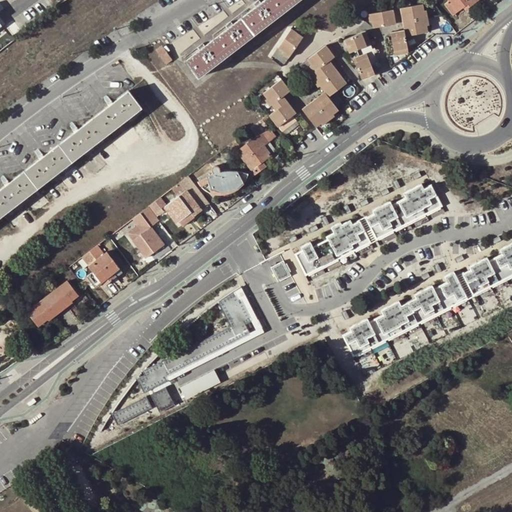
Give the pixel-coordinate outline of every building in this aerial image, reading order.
[(296,0),(264,0),(261,3),(258,0),(253,4),(256,7),(233,25),(230,22),(225,26),(228,28),(204,47),(202,43),(197,48),(200,51),(185,61),(197,77),(227,54),(296,0)] [(448,0),(449,1),(457,12),(463,7),(465,10),(477,0),(448,0)] [(449,18),(457,12),(449,1),(441,7),(449,18)] [(401,7),(404,22),(426,18),(425,10),(423,3),(401,7)] [(394,9),(374,12),(375,20),(376,28),(397,24),(394,9)] [(405,29),(406,36),(428,31),(427,25),(426,18),(404,22),(405,29)] [(284,52),(290,56),(304,36),(292,28),(278,48),(284,52)] [(409,52),(406,36),(405,29),(392,32),(393,39),(389,39),(388,39),(387,40),(390,56),(409,52)] [(378,65),(366,32),(344,39),(349,53),(356,51),(359,56),(353,58),(361,80),(375,75),(372,67),(378,65)] [(308,59),(309,61),(326,49),(327,48),(326,46),(308,59)] [(165,47),(158,51),(166,64),(173,60),(165,47)] [(327,48),(326,49),(335,60),(336,59),(327,48)] [(325,92),(302,109),(315,127),(320,123),(332,114),(338,110),(330,98),(348,85),(331,63),(335,60),(326,49),(309,61),(314,67),(318,72),(315,74),(313,76),(318,82),(322,88),(325,92)] [(273,104),(276,108),(287,100),(284,96),(291,91),(281,79),(264,92),(269,99),(273,104)] [(0,215),(141,106),(129,90),(0,189),(0,215)] [(287,100),(276,108),(276,109),(270,115),(278,126),(296,112),(287,100)] [(299,116),(296,112),(278,126),(281,130),(299,116)] [(332,114),(320,123),(322,126),(335,117),(332,114)] [(270,119),(267,115),(256,124),(262,132),(269,141),(276,136),(266,123),(270,119)] [(256,124),(250,128),(257,136),(262,132),(256,124)] [(248,173),(253,178),(266,167),(262,161),(271,155),(264,145),(269,141),(262,132),(257,136),(237,151),(244,160),(245,159),(253,169),(248,173)] [(235,140),(228,145),(233,152),(240,146),(235,140)] [(277,151),(269,141),(264,145),(271,155),(277,151)] [(247,176),(248,173),(242,171),(235,171),(230,170),(225,170),(221,171),(220,168),(218,166),(216,166),(212,167),(211,170),(213,173),(207,176),(202,179),(205,183),(208,186),(211,189),(215,190),(218,191),(222,191),(226,191),(228,191),(232,190),(235,188),(239,186),(243,182),(246,179),(247,176)] [(410,176),(412,181),(420,177),(417,173),(410,176)] [(209,204),(188,176),(178,183),(184,191),(186,190),(201,210),(209,204)] [(391,182),(394,190),(399,188),(395,180),(391,182)] [(364,218),(375,240),(441,206),(430,184),(423,188),(421,184),(402,193),(405,198),(391,205),(389,202),(371,211),(373,214),(364,218)] [(186,190),(184,191),(164,207),(176,223),(178,221),(190,212),(192,214),(193,214),(194,216),(201,210),(186,190)] [(154,202),(148,206),(157,218),(159,216),(157,213),(160,210),(154,202)] [(151,228),(159,221),(157,218),(148,206),(138,214),(144,222),(146,221),(151,228)] [(194,217),(192,214),(190,212),(178,221),(182,226),(194,217)] [(316,245),(329,264),(370,243),(359,220),(351,224),(349,220),(341,225),(340,222),(330,227),(333,233),(325,237),(327,240),(316,245)] [(164,245),(151,228),(146,221),(144,222),(133,230),(138,236),(133,240),(146,258),(164,245)] [(289,244),(296,240),(294,236),(286,239),(289,244)] [(294,254),(305,276),(329,264),(316,245),(312,247),(309,242),(300,247),(301,251),(294,254)] [(472,296),(511,275),(511,242),(498,250),(501,254),(488,261),(486,258),(468,267),(470,270),(461,274),(472,296)] [(101,243),(83,256),(89,264),(107,251),(101,243)] [(114,273),(120,268),(107,252),(89,266),(104,286),(117,277),(114,273)] [(283,261),(270,268),(277,283),(290,276),(283,261)] [(123,272),(120,268),(114,273),(117,277),(123,272)] [(341,335),(352,356),(467,299),(453,271),(443,276),(446,282),(433,288),(431,285),(413,294),(415,297),(400,305),(398,301),(380,310),(382,314),(368,321),(367,318),(348,327),(350,330),(341,335)] [(62,298),(73,290),(67,281),(28,311),(35,319),(50,308),(52,310),(58,305),(64,300),(62,298)] [(77,295),(73,290),(62,298),(64,300),(58,305),(61,310),(72,302),(71,300),(77,295)] [(230,326),(142,370),(144,374),(137,378),(144,393),(169,381),(167,376),(251,334),(246,325),(253,321),(241,298),(238,299),(234,291),(218,301),(230,326)] [(50,308),(35,319),(39,324),(47,318),(48,319),(61,310),(58,305),(52,310),(50,308)] [(214,370),(180,387),(186,399),(220,382),(214,370)] [(165,387),(150,395),(159,413),(175,405),(165,387)] [(146,397),(112,414),(118,426),(152,408),(146,397)] [(24,500),(26,503),(37,497),(35,493),(24,500)] [(45,511),(37,497),(26,503),(30,511),(45,511)]
